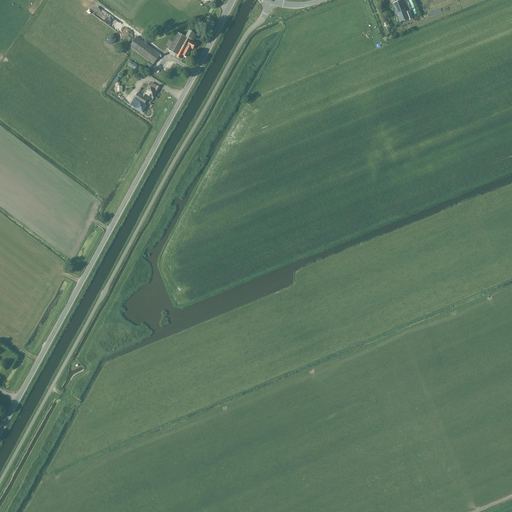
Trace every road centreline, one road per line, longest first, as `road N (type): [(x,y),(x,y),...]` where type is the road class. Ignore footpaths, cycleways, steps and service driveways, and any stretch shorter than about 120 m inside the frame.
road 1 (unclassified): [(0,482),(270,0)]
road 2 (tertiary): [(0,430),(232,0)]
